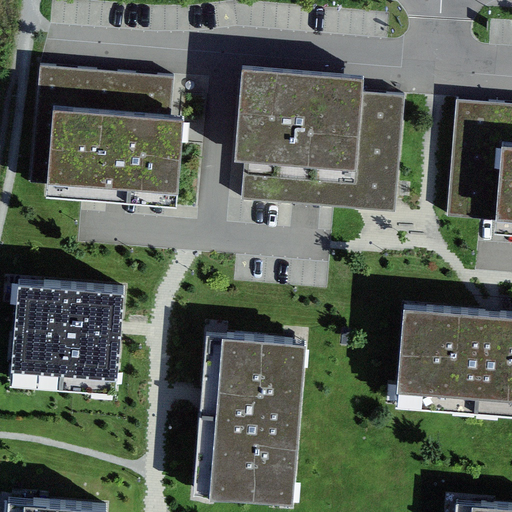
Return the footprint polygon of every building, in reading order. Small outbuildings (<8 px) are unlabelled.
[(183,74),(41,60),(29,186),(170,200),(183,74)] [(414,79),(250,64),(238,192),(402,207),(414,79)] [(511,101),(457,97),(448,211),(496,215),(496,224),(511,225),(511,101)] [(125,285),(21,278),(14,380),(118,387),(125,285)] [(511,396),(511,313),(407,305),(400,387),(511,396)] [(302,329),(209,322),(194,492),(288,500),(302,329)] [(105,511),(106,500),(4,493),(2,511),(105,511)] [(511,511),(511,506),(457,502),(456,511),(511,511)]
